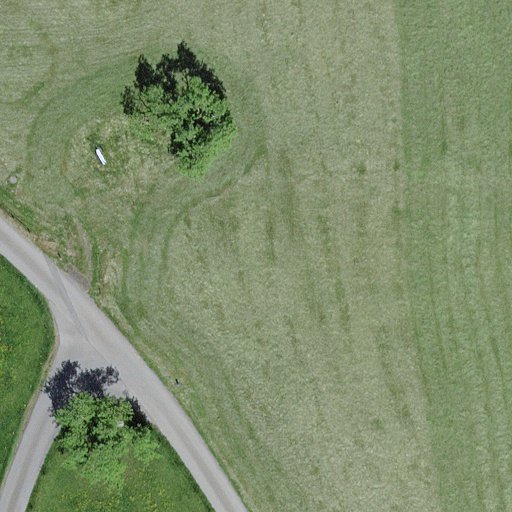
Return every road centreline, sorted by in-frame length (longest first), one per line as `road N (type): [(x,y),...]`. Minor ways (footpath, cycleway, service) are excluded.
road 1 (unclassified): [(234,511),(157,400),(0,230)]
road 2 (track): [(90,327),(20,511)]
